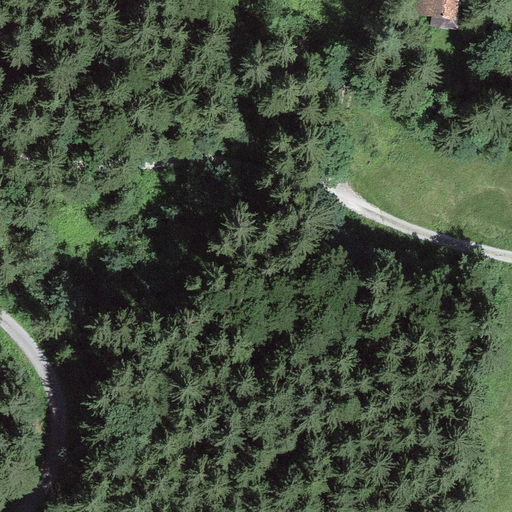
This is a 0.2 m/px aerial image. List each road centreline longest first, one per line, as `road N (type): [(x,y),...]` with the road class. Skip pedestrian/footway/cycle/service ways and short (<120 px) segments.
road 1 (track): [(511,256),(429,236),(286,181),(167,161),(0,178)]
road 2 (track): [(23,511),(52,459),(58,393),(22,333),(0,315)]
